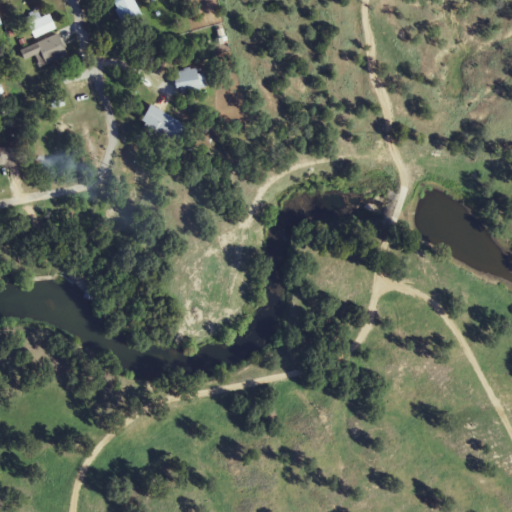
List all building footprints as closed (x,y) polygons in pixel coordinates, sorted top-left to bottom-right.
[(143,18),(134,0),(111,0),(124,27),(143,18)] [(15,39),(33,34),(34,38),(55,31),(49,10),(10,22),(15,39)] [(21,52),(26,61),(35,57),(40,68),(68,55),(58,34),(21,52)] [(184,95),(205,87),(198,67),(176,74),(184,95)] [(176,146),(187,127),(152,106),(140,125),(176,146)] [(2,166),(19,165),(18,148),(1,149),(2,166)]
